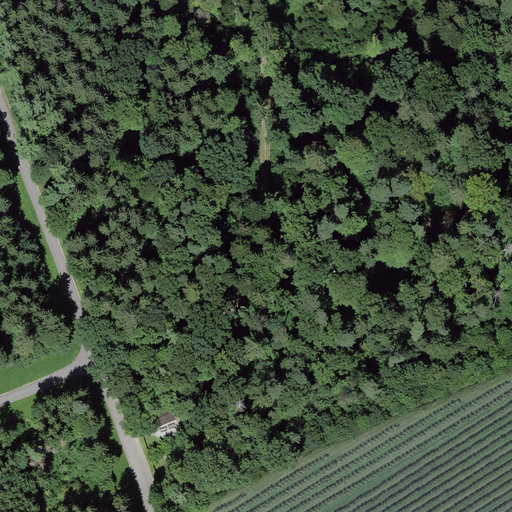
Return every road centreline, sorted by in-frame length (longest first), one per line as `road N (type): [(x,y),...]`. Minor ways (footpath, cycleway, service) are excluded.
road 1 (track): [(266,292),(259,0)]
road 2 (unclassified): [(99,362),(0,102)]
road 3 (track): [(511,209),(402,232),(266,292)]
road 4 (track): [(266,292),(99,362)]
road 5 (unclassified): [(154,511),(99,362)]
